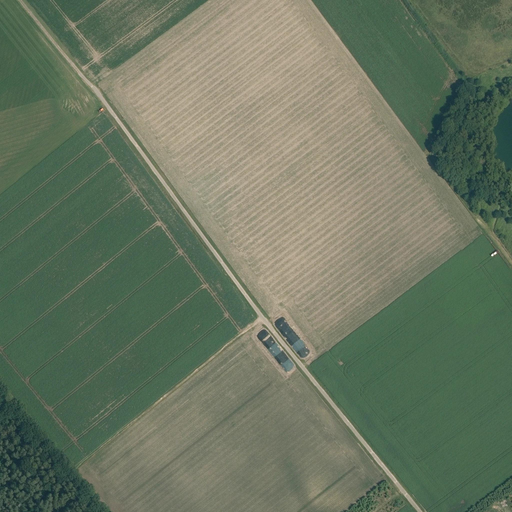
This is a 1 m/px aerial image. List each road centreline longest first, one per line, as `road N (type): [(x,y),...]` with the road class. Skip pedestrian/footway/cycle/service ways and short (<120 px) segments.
road 1 (unclassified): [(420,511),(261,317),(78,71)]
road 2 (track): [(511,260),(432,162)]
